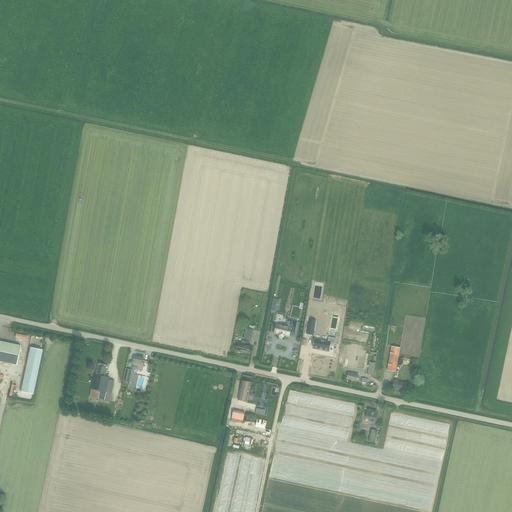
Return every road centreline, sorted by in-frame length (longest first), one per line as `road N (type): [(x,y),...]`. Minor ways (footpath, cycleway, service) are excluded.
road 1 (unclassified): [(511,426),(0,316)]
road 2 (track): [(290,161),(0,100)]
